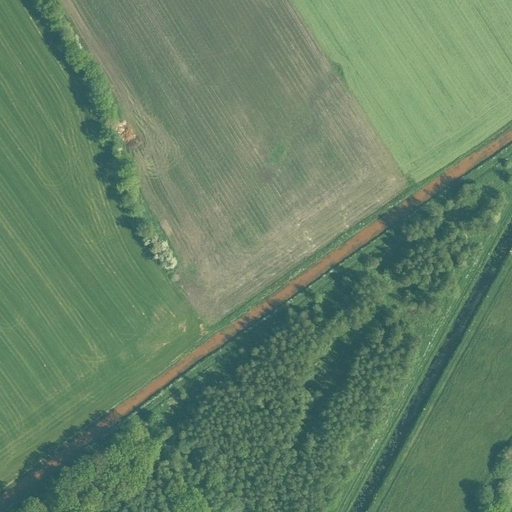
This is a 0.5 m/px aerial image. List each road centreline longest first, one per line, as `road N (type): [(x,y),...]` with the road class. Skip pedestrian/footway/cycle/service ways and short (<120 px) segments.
road 1 (track): [(7,511),(511,152)]
road 2 (track): [(511,202),(337,511)]
road 3 (track): [(375,511),(511,261)]
